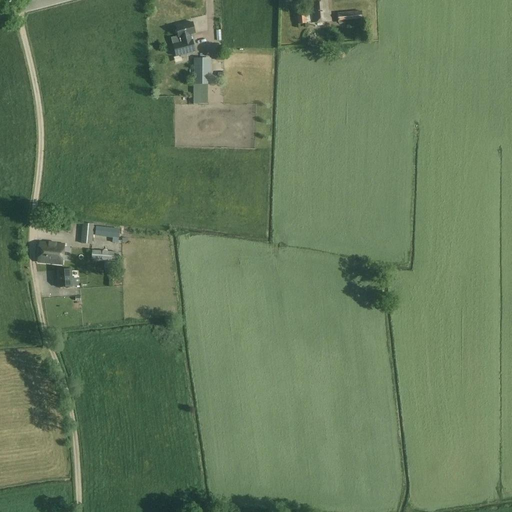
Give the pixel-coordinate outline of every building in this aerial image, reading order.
[(330,12),(328,12),(326,0),(325,0),(312,1),(312,11),(297,12),(298,24),(312,23),(312,22),(330,21),(330,12)] [(361,12),(337,15),(338,24),(339,24),(339,25),(361,23),(361,22),(362,21),(361,12)] [(192,23),(176,27),(178,37),(172,38),(176,57),(195,52),(192,40),(191,40),(190,35),(195,34),(192,23)] [(194,59),(193,85),(208,85),(208,72),(211,72),(211,60),(194,59)] [(208,104),(208,85),(193,85),(193,104),(208,104)] [(80,244),(92,245),(94,225),(82,224),(80,244)] [(96,227),(95,237),(113,238),(113,243),(119,243),(120,229),(96,227)] [(38,263),(63,265),(64,246),(40,243),(38,263)] [(119,252),(92,250),(92,260),(102,260),(102,261),(108,261),(118,262),(119,252)] [(73,287),(71,270),(57,271),(58,288),(73,287)]
